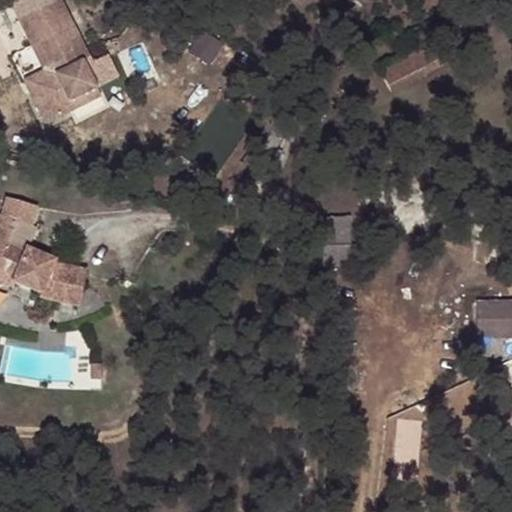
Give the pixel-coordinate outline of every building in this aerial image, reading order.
[(86,21),(75,27),(92,61),(103,54),(86,21)] [(92,61),(75,27),(41,44),(59,77),(69,73),(80,93),(85,92),(88,98),(57,114),(66,130),(61,132),(72,149),(102,133),(96,120),(123,108),(112,85),(118,82),(103,54),(92,61)] [(204,30),(193,51),(214,62),(225,42),(204,30)] [(452,68),(442,49),(382,79),(391,98),(452,68)] [(69,73),(59,77),(69,97),(52,104),(57,114),(88,98),(85,92),(80,93),(69,73)] [(96,120),(102,133),(129,119),(123,108),(96,120)] [(41,247),(57,252),(63,232),(30,222),(24,240),(18,237),(0,278),(0,297),(37,314),(39,310),(65,320),(63,324),(103,333),(112,293),(81,288),(82,284),(50,270),(48,275),(33,267),(41,247)] [(319,249),(315,248),(315,270),(341,270),(341,229),(318,228),(319,249)] [(511,308),(468,310),(470,348),(496,348),(511,347),(511,308)] [(496,348),(470,348),(469,367),(496,367),(496,348)]
